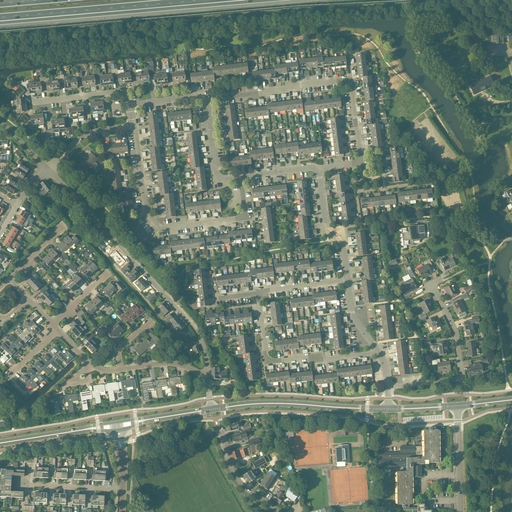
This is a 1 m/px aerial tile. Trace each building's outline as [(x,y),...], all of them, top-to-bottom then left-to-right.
[(504,44),(503,36),(500,35),(500,34),(490,35),(490,36),(487,37),(488,45),(491,46),(491,47),(501,46),(501,45),(504,44)] [(183,69),(178,69),(178,73),(179,83),(180,83),(182,83),(182,82),(185,82),(185,80),(184,80),(185,78),(185,77),(184,76),(184,75),(184,72),(183,70),(187,70),(186,62),(182,63),(183,69)] [(147,69),(141,69),(142,73),(143,83),(144,83),(146,83),(146,82),(149,82),(149,80),(148,79),(149,78),(149,77),(147,76),(148,75),(150,74),(149,67),(147,68),(147,69)] [(150,67),(149,67),(150,74),(154,74),(154,76),(154,79),(155,80),(154,81),(154,82),(155,83),(155,84),(155,86),(158,85),(158,86),(160,85),(161,85),(160,75),(160,72),(154,73),(153,67),(150,67)] [(124,75),(125,84),(126,84),(128,84),(131,83),(131,82),(130,80),(131,79),(131,78),(129,77),(130,77),(130,76),(133,76),(132,68),(129,69),(129,74),(124,75)] [(135,68),(132,68),(133,76),(136,75),(136,76),(137,78),(135,79),(136,80),(137,81),(137,82),(137,83),(140,83),(142,83),(143,83),(142,73),(136,74),(135,68)] [(171,69),(168,70),(169,77),(172,76),(172,77),(173,78),(172,79),(172,80),(173,81),(173,84),(176,83),(178,83),(179,83),(178,73),(172,74),(171,69)] [(112,76),(106,76),(107,86),(108,86),(110,86),(110,85),(113,85),(113,83),(112,82),(113,81),(113,80),(111,79),(112,78),(115,77),(114,70),(111,71),(112,76)] [(117,70),(114,70),(115,77),(118,77),(119,78),(118,80),(118,81),(119,82),(119,83),(119,85),(122,84),(122,85),(124,84),(125,84),(124,75),(123,70),(117,71),(117,70)] [(160,75),(161,85),(162,85),(164,85),(167,84),(167,82),(166,81),(167,80),(167,79),(166,78),(166,77),(169,77),(168,70),(165,70),(166,75),(160,75)] [(94,77),(88,77),(89,87),(90,87),(92,87),(92,86),(95,86),(95,84),(94,83),(96,82),(95,81),(94,80),(94,79),(97,79),(96,71),(93,72),(94,77)] [(99,71),(96,71),(97,79),(100,78),(100,79),(101,80),(100,82),(100,83),(101,84),(101,86),(104,86),(106,86),(107,86),(106,76),(103,77),(102,73),(100,73),(99,71)] [(82,73),(78,74),(79,81),(82,80),(83,81),(82,83),(82,84),(83,85),(83,87),(86,87),(86,88),(88,87),(89,87),(88,77),(82,78),(82,73)] [(76,79),(70,80),(71,89),(72,89),(74,89),(77,88),(77,86),(76,85),(77,84),(77,83),(76,82),(76,81),(79,81),(78,74),(76,74),(76,79)] [(63,75),(61,76),(61,83),(64,83),(65,83),(64,85),(64,86),(66,87),(65,88),(65,90),(68,89),(69,90),(70,89),(71,89),(70,80),(67,80),(66,77),(64,77),(63,75)] [(58,81),(52,82),(53,91),(54,91),(55,92),(56,91),(57,91),(59,90),(59,88),(58,88),(60,86),(59,86),(58,84),(59,83),(61,83),(61,76),(58,76),(58,81)] [(490,76),(470,87),(474,95),(482,91),(486,89),(494,85),(490,76)] [(37,81),(34,81),(36,93),(37,94),(38,94),(39,93),(42,93),(41,91),(41,90),(42,88),(41,87),(40,87),(41,86),(44,85),(43,78),(40,78),(40,83),(37,84),(37,81)] [(46,78),(43,78),(44,85),(47,85),(47,86),(46,87),(46,88),(48,89),(47,90),(47,92),(50,92),(51,92),(52,92),(53,91),(52,82),(49,82),(49,78),(46,79),(46,78)] [(297,133),(300,133),(301,138),(305,138),(304,128),(306,128),(306,124),(300,125),(300,129),(296,129),(297,133)] [(98,160),(91,153),(87,157),(96,168),(98,166),(95,163),(98,160)] [(96,168),(87,157),(82,161),(89,168),(91,166),(95,169),(96,168)] [(21,166),(19,169),(26,174),(30,169),(22,164),(19,161),(18,163),(18,164),(21,166)] [(82,161),(78,165),(88,176),(90,174),(87,170),(89,168),(82,161)] [(83,174),(86,177),(88,176),(78,165),(74,169),(80,176),(83,174)] [(15,175),(23,179),(26,174),(19,169),(16,173),(14,171),(12,171),(11,172),(15,175)] [(8,178),(8,180),(11,182),(9,185),(16,190),(20,184),(12,179),(9,177),(8,178)] [(51,190),(44,182),(32,190),(39,199),(51,190)] [(5,190),(13,195),(16,190),(9,185),(7,188),(4,186),(2,187),(1,188),(5,190)] [(23,211),(19,217),(29,223),(30,223),(32,224),(33,222),(33,221),(29,219),(31,216),(28,214),(23,211)] [(19,217),(16,223),(21,226),(26,228),(29,223),(19,217)] [(127,226),(131,231),(142,221),(140,219),(136,223),(134,220),(127,226)] [(131,231),(135,235),(142,229),(140,226),(143,223),(142,221),(131,231)] [(410,228),(401,229),(403,247),(413,245),(412,242),(420,241),(420,239),(429,238),(428,229),(424,229),(423,225),(427,224),(410,226),(410,228)] [(9,233),(15,237),(18,231),(13,228),(9,233)] [(135,235),(139,239),(150,230),(148,228),(144,231),(142,229),(135,235)] [(143,244),(150,237),(147,235),(151,231),(150,230),(139,239),(143,244)] [(394,230),(387,230),(389,244),(390,247),(396,246),(396,243),(394,230)] [(6,239),(11,242),(15,237),(9,233),(6,239)] [(62,242),(68,248),(73,244),(74,245),(77,243),(72,238),(70,240),(67,237),(62,242)] [(2,245),(8,248),(11,242),(6,239),(2,245)] [(60,250),(58,252),(65,260),(68,257),(64,253),(68,248),(62,242),(57,246),(60,250)] [(53,251),(47,255),(54,262),(59,257),(63,262),(65,260),(58,252),(56,254),(53,251)] [(115,252),(111,256),(119,266),(124,262),(115,252)] [(0,263),(2,260),(6,262),(8,257),(3,254),(2,256),(0,254),(0,263)] [(46,273),(49,270),(48,270),(50,268),(49,266),(54,262),(47,255),(42,260),(43,261),(39,266),(40,266),(38,268),(40,270),(41,268),(46,273)] [(436,262),(440,269),(442,267),(444,271),(455,266),(451,258),(445,262),(443,258),(439,260),(436,262)] [(427,276),(431,273),(434,271),(429,260),(423,263),(425,266),(416,270),(420,278),(426,275),(427,276)] [(92,274),(97,269),(90,261),(87,264),(88,265),(86,267),(92,274)] [(128,264),(120,270),(125,275),(131,283),(139,276),(133,270),(128,275),(127,273),(130,270),(128,268),(130,266),(128,264)] [(80,270),(87,278),(92,274),(86,267),(83,269),(82,268),(80,270)] [(30,280),(27,283),(31,287),(39,280),(37,278),(35,280),(33,277),(35,275),(33,273),(28,278),(30,280)] [(74,278),(71,280),(78,287),(83,283),(75,275),(73,277),(74,278)] [(134,284),(141,291),(147,286),(141,278),(134,284)] [(404,282),(400,284),(405,295),(417,289),(411,279),(410,279),(404,282)] [(31,287),(36,292),(39,290),(40,292),(46,287),(44,285),(41,287),(39,284),(41,282),(39,280),(31,287)] [(73,292),(78,287),(71,280),(66,285),(64,287),(63,286),(61,288),(66,293),(68,291),(66,289),(68,287),(73,292)] [(114,292),(114,291),(117,289),(119,292),(123,288),(118,283),(113,287),(110,284),(103,291),(109,297),(114,292)] [(457,295),(451,283),(443,288),(449,299),(457,295)] [(40,297),(44,301),(52,294),(50,292),(48,294),(45,291),(48,289),(46,287),(40,292),(43,294),(40,297)] [(44,301),(49,306),(51,304),(53,306),(59,301),(56,299),(54,301),(52,298),(54,296),(52,294),(44,301)] [(156,298),(152,294),(146,299),(150,303),(156,298)] [(96,298),(91,302),(97,309),(102,304),(103,306),(106,308),(108,306),(101,298),(99,300),(96,298)] [(421,307),(425,314),(425,315),(425,314),(433,310),(431,306),(430,306),(427,300),(419,304),(420,308),(421,307)] [(464,317),(467,315),(465,311),(460,300),(452,304),(457,315),(458,315),(460,318),(463,316),(464,317)] [(91,302),(86,307),(89,310),(86,312),(93,320),(96,317),(92,314),(97,309),(91,302)] [(171,310),(165,303),(156,310),(162,317),(171,310)] [(136,307),(135,306),(130,310),(137,317),(139,315),(140,316),(145,312),(138,305),(136,307)] [(120,318),(125,323),(127,321),(130,324),(137,317),(130,310),(128,308),(126,311),(128,313),(124,316),(123,315),(120,318)] [(116,309),(114,311),(120,318),(123,315),(116,309)] [(169,315),(164,320),(168,324),(169,323),(178,333),(186,326),(177,316),(173,320),(169,315)] [(441,326),(438,320),(435,322),(433,317),(426,321),(429,328),(431,327),(432,330),(441,326)] [(465,325),(464,325),(465,332),(466,336),(470,335),(474,335),(473,323),(478,322),(477,317),(472,318),(472,322),(465,323),(465,325)] [(79,318),(71,325),(73,328),(71,330),(78,338),(84,332),(80,327),(85,323),(81,320),(79,318)] [(32,337),(35,334),(36,335),(41,331),(34,324),(30,327),(26,322),(22,326),(26,331),(32,337)] [(105,331),(111,338),(115,335),(117,338),(123,332),(117,325),(111,330),(108,328),(105,331)] [(25,344),(28,341),(29,342),(33,338),(32,337),(26,331),(23,333),(19,329),(14,333),(19,337),(25,344)] [(91,333),(85,340),(88,343),(85,345),(93,353),(99,348),(91,340),(92,339),(91,339),(94,336),(91,333)] [(18,350),(21,348),(22,349),(26,345),(25,344),(19,337),(16,340),(11,336),(7,340),(11,344),(12,344),(18,350)] [(158,340),(155,336),(148,342),(146,340),(134,351),(140,356),(147,349),(151,354),(153,352),(155,354),(162,347),(162,346),(166,342),(161,337),(158,340)] [(10,358),(10,357),(13,355),(14,356),(19,352),(18,350),(12,344),(11,344),(8,347),(4,342),(0,346),(4,351),(10,358)] [(447,347),(447,343),(432,345),(433,349),(437,349),(438,356),(447,355),(446,348),(447,347)] [(476,356),(474,343),(466,344),(468,357),(476,356)] [(201,352),(198,345),(192,348),(195,355),(201,352)] [(73,358),(70,355),(66,358),(56,347),(53,350),(51,349),(47,353),(48,354),(49,354),(54,360),(57,358),(62,362),(63,361),(66,365),(73,358)] [(0,361),(3,364),(6,361),(7,363),(12,359),(10,357),(10,358),(4,351),(1,354),(0,352),(0,361)] [(54,369),(59,365),(54,360),(49,354),(48,354),(45,357),(44,356),(40,360),(41,361),(47,367),(50,365),(54,369)] [(431,360),(432,366),(437,365),(438,372),(450,370),(449,362),(440,363),(439,359),(431,360)] [(47,376),(52,372),(47,367),(41,361),(38,364),(37,363),(32,367),(34,368),(40,374),(43,371),(47,376)] [(482,372),(481,364),(469,366),(471,374),(482,372)] [(30,370),(25,374),(26,375),(27,375),(32,381),(35,378),(40,383),(44,379),(40,374),(34,368),(31,371),(30,370)] [(221,368),(211,368),(212,380),(227,380),(226,372),(221,372),(221,368)] [(22,377),(18,380),(25,388),(26,388),(27,389),(30,386),(33,390),(37,386),(32,381),(27,375),(26,375),(23,378),(22,377)] [(169,379),(169,380),(170,389),(172,397),(177,396),(175,386),(181,385),(181,384),(184,384),(183,378),(180,378),(178,378),(178,377),(169,379)] [(163,398),(161,388),(167,387),(168,389),(170,389),(169,380),(166,380),(164,380),(155,381),(155,382),(156,389),(158,399),(163,398)] [(123,400),(128,399),(127,391),(133,390),(133,389),(136,389),(136,387),(135,381),(131,381),(130,381),(129,381),(121,382),(121,383),(122,389),(123,400)] [(153,389),(156,389),(155,382),(152,383),(152,382),(151,383),(150,382),(141,383),(144,401),(149,401),(147,390),(153,389)] [(107,385),(108,391),(110,402),(115,401),(113,391),(119,390),(122,389),(121,383),(118,383),(116,383),(115,383),(107,384),(107,385)] [(94,392),(95,398),(96,404),(101,403),(99,393),(105,392),(108,391),(107,385),(104,386),(104,385),(102,386),(102,385),(93,387),(94,392)] [(80,394),(81,401),(83,411),(88,410),(86,400),(92,399),(95,398),(94,392),(91,392),(89,392),(80,394)] [(66,397),(67,403),(69,413),(74,413),(72,403),(78,402),(78,401),(81,401),(80,394),(77,395),(77,394),(75,395),(75,394),(66,396),(66,397)] [(64,403),(67,403),(66,397),(63,397),(62,397),(61,397),(52,398),(55,416),(60,415),(58,405),(64,404),(64,403)] [(236,423),(228,425),(229,428),(229,429),(229,430),(230,431),(238,429),(240,428),(239,424),(241,424),(240,422),(236,423)] [(438,430),(435,430),(435,429),(435,428),(434,428),(429,428),(428,428),(428,429),(428,431),(423,431),(423,447),(421,447),(400,447),(400,453),(378,453),(378,467),(406,466),(406,472),(396,472),(397,505),(402,505),(402,506),(402,507),(403,508),(408,508),(408,507),(409,507),(409,506),(409,505),(411,505),(411,478),(420,478),(420,465),(423,465),(424,465),(424,464),(424,461),(428,461),(428,462),(429,463),(430,463),(438,463),(438,430)] [(240,433),(231,436),(232,439),(232,440),(232,441),(233,441),(233,442),(241,439),(242,441),(242,440),(243,441),(245,441),(245,440),(247,439),(247,438),(245,430),(241,431),(239,432),(240,433)] [(292,431),(283,432),(283,440),(292,439),(292,431)] [(349,464),(348,445),(338,446),(338,447),(335,448),(336,463),(345,463),(345,464),(349,464)] [(250,448),(231,453),(233,460),(244,457),(248,456),(247,454),(252,453),(250,448)] [(252,464),(255,469),(263,465),(260,459),(252,464)] [(34,472),(33,477),(42,478),(42,468),(36,468),(36,472),(34,472)] [(48,469),(42,468),(42,478),(50,478),(50,472),(48,472),(48,469)] [(53,473),(53,478),(61,479),(61,469),(55,469),(55,473),(53,473)] [(67,469),(61,469),(61,479),(69,479),(69,473),(67,473),(67,469)] [(72,479),(80,480),(80,470),(74,470),(74,474),(72,474),(72,479)] [(86,474),(86,470),(80,470),(80,480),(88,480),(88,474),(86,474)] [(91,475),(91,480),(99,481),(99,471),(93,471),(93,475),(91,475)] [(105,475),(105,471),(99,471),(99,481),(107,481),(107,475),(105,475)] [(251,471),(243,477),(248,484),(256,478),(251,471)] [(275,478),(267,473),(259,485),(267,490),(275,478)] [(275,488),(272,494),(274,495),(275,495),(272,499),(279,504),(282,499),(281,498),(283,494),(284,495),(284,496),(293,502),(299,492),(288,486),(285,484),(283,482),(279,490),(278,490),(275,488)] [(34,499),(34,503),(40,503),(41,493),(33,493),(32,499),(34,499)] [(49,499),(49,494),(41,493),(40,503),(46,503),(47,499),(49,499)] [(54,500),(53,504),(59,504),(60,494),(52,494),(52,500),(54,500)] [(68,495),(60,494),(59,504),(65,504),(66,500),(68,500),(68,495)] [(72,505),(79,505),(79,495),(71,495),(71,501),(73,501),(72,505)] [(87,496),(79,495),(79,505),(85,505),(85,501),(87,501),(87,496)] [(92,506),(98,506),(98,496),(90,496),(90,502),(92,502),(92,506)] [(109,511),(109,501),(106,501),(106,497),(98,496),(98,506),(104,506),(103,511),(109,511)]
